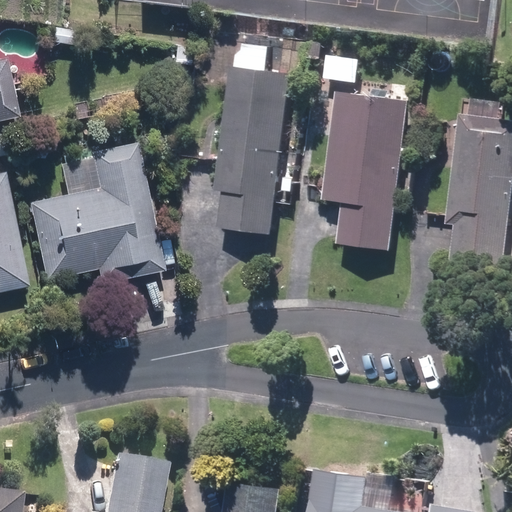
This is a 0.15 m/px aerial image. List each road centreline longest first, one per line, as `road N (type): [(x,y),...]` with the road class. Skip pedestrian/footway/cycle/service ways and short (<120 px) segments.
road 1 (residential): [(174,353),(241,323),(327,319),(478,342),(497,356),(502,379)]
road 2 (residential): [(502,379),(484,407),(457,409),(244,381),(174,353)]
road 3 (residential): [(174,353),(0,389)]
